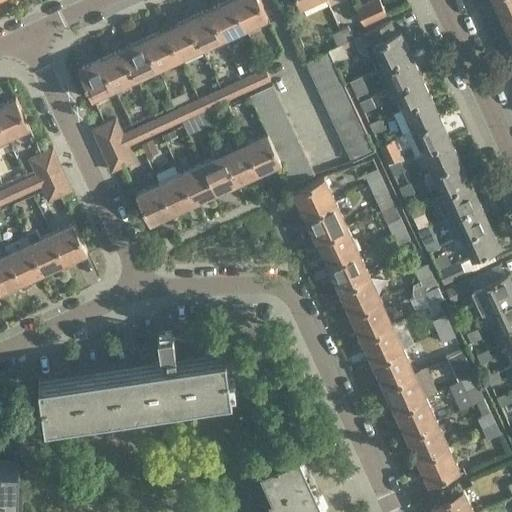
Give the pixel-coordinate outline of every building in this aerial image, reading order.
[(244,27),(231,0),(225,0),(209,8),(222,37),(244,27)] [(231,0),(244,27),(267,17),(259,0),(231,0)] [(380,0),(370,0),(356,7),(364,23),(387,12),(380,0)] [(511,0),(495,0),(503,16),(511,11),(511,0)] [(222,37),(209,8),(187,18),(201,47),(222,37)] [(511,11),(503,16),(511,36),(511,11)] [(187,18),(166,28),(179,57),(201,47),(187,18)] [(361,50),(372,53),(378,66),(379,66),(409,52),(399,31),(395,33),(390,21),(355,37),(361,50)] [(339,29),(344,41),(354,36),(348,24),(339,29)] [(166,28),(144,38),(158,67),(179,57),(166,28)] [(337,44),(344,41),(339,29),(332,32),(337,44)] [(144,38),(122,48),(136,77),(158,67),(144,38)] [(122,48),(101,58),(114,87),(136,77),(122,48)] [(310,72),(334,61),(329,50),(305,61),(310,72)] [(387,73),(393,85),(419,73),(409,52),(379,66),(383,75),(387,73)] [(114,87),(101,58),(78,68),(91,98),(114,87)] [(315,83),(339,72),(334,61),(310,72),(315,83)] [(242,78),(247,89),(270,79),(265,68),(242,78)] [(339,72),(315,83),(320,94),(344,83),(339,72)] [(419,73),(393,85),(403,106),(429,95),(419,73)] [(351,98),(369,89),(362,74),(344,83),(349,94),(351,98)] [(239,93),(247,89),(242,78),(233,82),(239,93)] [(228,98),(239,93),(233,82),(223,87),(228,98)] [(255,104),(277,94),(272,83),(250,93),(255,104)] [(325,105),(349,94),(344,83),(320,94),(325,105)] [(223,100),(228,98),(223,87),(214,91),(218,102),(223,100)] [(204,110),(218,102),(214,91),(193,101),(199,112),(204,110)] [(277,94),(255,104),(260,115),(282,105),(277,94)] [(349,94),(325,105),(330,115),(354,104),(351,98),(349,94)] [(371,95),(359,101),(364,111),(376,105),(371,95)] [(439,116),(429,95),(403,106),(413,128),(439,116)] [(0,103),(0,122),(6,136),(29,126),(16,96),(0,103)] [(188,117),(199,112),(193,101),(183,105),(188,117)] [(213,112),(221,108),(218,102),(204,110),(211,124),(217,121),(213,112)] [(335,126),(359,115),(354,104),(330,115),(335,126)] [(178,122),(183,120),(188,117),(183,105),(173,110),(178,122)] [(265,127),(288,116),(282,105),(260,115),(265,127)] [(168,127),(178,122),(173,110),(162,115),(168,127)] [(189,133),(211,124),(204,110),(199,112),(188,117),(183,120),(189,133)] [(158,131),(168,127),(162,115),(152,120),(158,131)] [(359,115),(335,126),(340,137),(364,126),(359,115)] [(265,127),(267,131),(270,138),(293,127),(288,116),(265,127)] [(413,128),(423,149),(449,137),(439,116),(413,128)] [(381,117),(369,122),(374,132),(385,126),(381,117)] [(99,144),(122,134),(115,118),(92,129),(99,144)] [(148,136),(158,131),(152,120),(142,124),(148,136)] [(137,141),(148,136),(142,124),(132,129),(137,141)] [(345,148),(369,137),(364,126),(340,137),(345,148)] [(276,149),(298,138),(293,127),(270,138),(276,149)] [(174,128),(163,134),(166,140),(177,135),(174,128)] [(127,145),(137,141),(132,129),(122,134),(127,145)] [(267,131),(258,136),(246,141),(259,170),(281,160),(276,149),(270,138),(267,131)] [(105,156),(127,145),(122,134),(99,144),(105,156)] [(369,137),(345,148),(350,159),(374,148),(369,137)] [(423,149),(415,152),(414,153),(423,174),(424,174),(433,170),(459,159),(449,137),(423,149)] [(152,138),(141,143),(147,157),(159,151),(152,138)] [(298,138),(276,149),(281,160),(303,150),(298,138)] [(389,165),(401,159),(391,138),(379,144),(389,165)] [(234,147),(230,139),(220,143),(237,180),(259,170),(246,141),(234,147)] [(215,190),(237,180),(220,143),(211,148),(214,156),(202,161),(215,190)] [(111,170),(134,160),(127,145),(105,156),(111,170)] [(58,158),(53,147),(30,157),(35,168),(58,158)] [(286,171),(308,161),(303,150),(281,160),(286,171)] [(401,159),(389,165),(393,175),(405,169),(401,159)] [(469,180),(459,159),(433,170),(424,174),(429,183),(437,179),(443,192),(469,180)] [(215,190),(202,161),(180,171),(193,200),(215,190)] [(308,161),(286,171),(291,182),(313,172),(308,161)] [(37,172),(43,185),(66,174),(60,162),(37,172)] [(370,184),(383,178),(378,167),(365,173),(370,184)] [(180,171),(158,181),(172,210),(193,200),(180,171)] [(27,177),(33,189),(43,185),(37,172),(27,177)] [(305,213),(335,199),(323,174),(293,188),(305,213)] [(17,182),(23,194),(33,189),(27,177),(17,182)] [(383,178),(370,184),(375,195),(388,189),(383,178)] [(45,189),(49,199),(72,188),(68,179),(45,189)] [(453,213),(478,201),(469,180),(443,192),(452,213),(453,213)] [(172,210),(158,181),(135,192),(149,221),(172,210)] [(411,181),(399,186),(403,196),(415,190),(411,181)] [(6,187),(12,199),(23,194),(17,182),(6,187)] [(0,189),(0,197),(2,203),(12,199),(6,187),(0,189)] [(346,224),(335,199),(305,213),(316,237),(346,224)] [(454,239),(488,223),(478,201),(453,213),(452,213),(443,217),(454,239)] [(420,202),(409,207),(413,217),(425,212),(420,202)] [(0,218),(2,218),(15,212),(11,203),(0,208),(0,218)] [(392,233),(406,227),(400,216),(387,222),(392,233)] [(73,222),(51,232),(64,261),(87,251),(73,222)] [(430,223),(419,229),(423,239),(435,233),(430,223)] [(488,223),(454,239),(456,239),(458,244),(463,245),(467,244),(473,257),(499,244),(488,223)] [(346,224),(316,237),(327,262),(357,248),(346,224)] [(406,227),(392,233),(397,245),(411,238),(406,227)] [(25,233),(29,242),(42,271),(64,261),(51,232),(40,237),(36,228),(25,233)] [(29,242),(7,252),(21,281),(42,271),(29,242)] [(368,272),(364,262),(357,248),(327,262),(339,286),(368,272)] [(0,255),(0,290),(21,281),(7,252),(0,255)] [(448,252),(433,259),(438,269),(438,270),(444,283),(466,273),(460,259),(453,262),(448,252)] [(420,281),(434,275),(427,262),(414,268),(420,281)] [(498,276),(494,265),(446,287),(452,300),(473,290),(483,310),(492,306),(511,296),(511,283),(507,272),(498,276)] [(368,272),(339,286),(350,310),(379,297),(368,272)] [(425,291),(438,285),(434,275),(420,281),(425,291)] [(391,321),(387,313),(380,296),(379,297),(350,310),(361,334),(391,321)] [(511,322),(511,296),(492,306),(502,327),(511,322)] [(437,330),(451,324),(445,312),(432,319),(437,330)] [(402,345),(391,321),(361,334),(372,359),(402,345)] [(511,322),(502,327),(511,348),(511,322)] [(442,341),(456,335),(451,324),(437,330),(442,341)] [(478,326),(467,332),(471,342),(483,336),(478,326)] [(39,380),(46,422),(233,393),(226,351),(175,359),(171,335),(157,337),(161,361),(39,380)] [(413,369),(408,359),(402,345),(372,359),(384,383),(413,369)] [(492,357),(488,348),(471,356),(475,365),(492,357)] [(511,348),(502,353),(510,368),(511,367),(511,348)] [(460,379),(473,373),(468,361),(454,368),(460,379)] [(395,407),(425,394),(436,388),(424,364),(413,369),(384,383),(395,407)] [(490,384),(502,379),(498,369),(486,375),(490,384)] [(473,373),(460,379),(465,390),(479,384),(473,373)] [(511,399),(508,390),(496,396),(500,406),(511,400),(511,399)] [(425,394),(395,407),(406,432),(436,418),(425,394)] [(482,428),(496,421),(485,397),(477,400),(483,413),(477,416),(482,428)] [(447,442),(436,418),(406,432),(417,456),(447,442)] [(496,421),(482,428),(488,439),(501,433),(496,421)] [(459,468),(447,442),(417,456),(429,481),(459,468)] [(328,511),(298,448),(261,466),(273,492),(270,494),(278,511),(328,511)] [(0,511),(23,511),(24,492),(20,491),(20,462),(0,461),(0,511)] [(437,511),(473,511),(462,487),(433,501),(437,511)]
